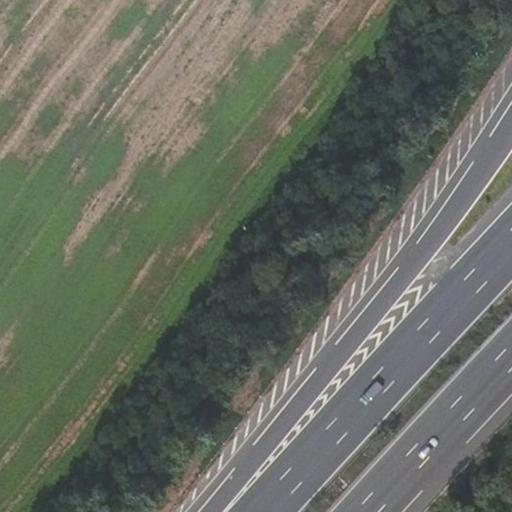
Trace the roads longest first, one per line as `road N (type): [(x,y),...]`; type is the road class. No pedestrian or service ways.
road 1 (motorway): [(511,123),(373,314),(241,474),(223,511)]
road 2 (motorway): [(511,242),(257,511)]
road 3 (motorway): [(373,511),(511,355)]
